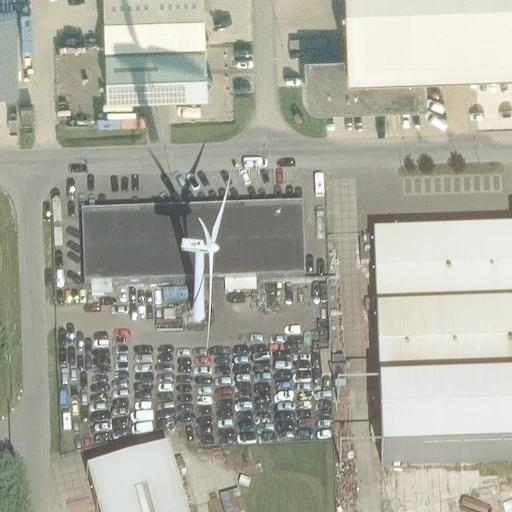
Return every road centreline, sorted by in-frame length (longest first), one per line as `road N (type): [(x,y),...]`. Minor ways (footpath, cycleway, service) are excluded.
road 1 (unclassified): [(40,511),(31,164)]
road 2 (unclassified): [(511,153),(267,157)]
road 3 (unclassified): [(267,157),(31,164)]
road 4 (unclassified): [(260,0),(267,157)]
